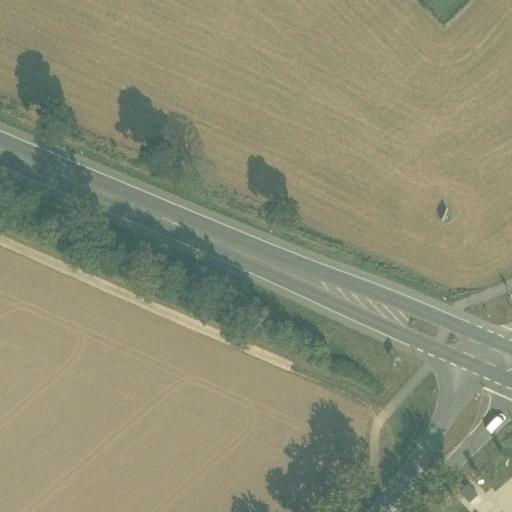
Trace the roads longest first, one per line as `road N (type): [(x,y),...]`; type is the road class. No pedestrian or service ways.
road 1 (secondary): [(0,151),(511,366)]
road 2 (track): [(389,410),(0,242)]
road 3 (tertiary): [(511,374),(390,511)]
